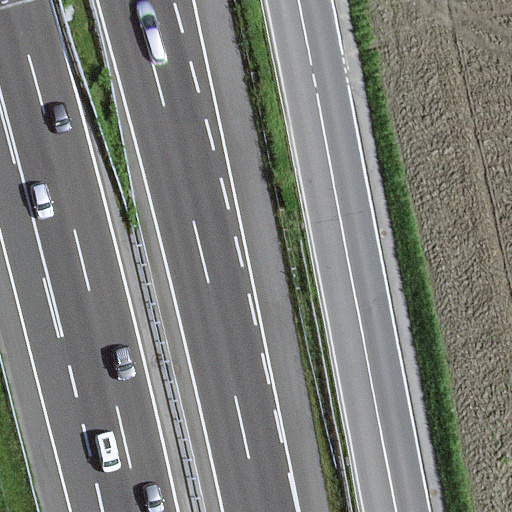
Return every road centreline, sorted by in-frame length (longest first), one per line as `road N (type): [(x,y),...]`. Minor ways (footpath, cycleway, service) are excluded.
road 1 (motorway): [(12,0),(140,511)]
road 2 (motorway): [(260,511),(137,0)]
road 3 (primary): [(299,0),(396,511)]
